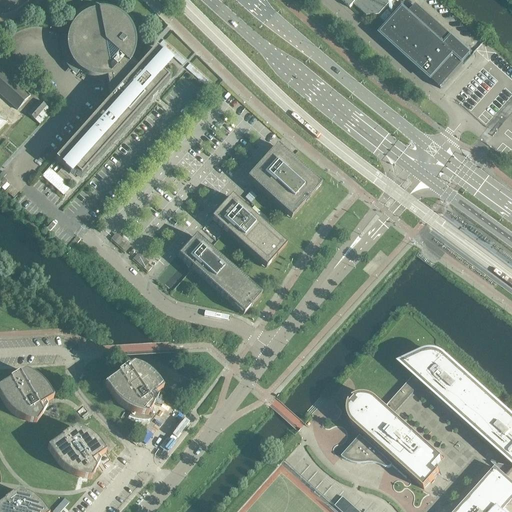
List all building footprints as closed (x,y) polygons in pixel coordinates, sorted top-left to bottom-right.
[(340,0),(350,9),(353,5),(366,17),(379,15),(392,0),(340,0)] [(451,44),(448,41),(451,37),(450,37),(415,6),(408,14),(402,10),(380,35),(440,89),(463,63),(460,61),(465,56),(455,47),(457,46),(454,42),(451,44)] [(99,79),(106,79),(110,99),(55,161),(63,169),(67,165),(80,177),(168,79),(154,67),(164,56),(155,49),(138,68),(130,61),(133,54),(135,47),(134,40),(133,33),(130,27),(125,21),(120,16),(114,13),(107,10),(100,10),(93,10),(86,13),(80,16),(74,21),(70,27),(67,33),(65,40),(65,48),(67,55),(70,61),(74,67),(79,72),(85,76),(92,78),(99,79)] [(160,43),(184,64),(187,61),(163,40),(160,43)] [(0,95),(17,110),(29,97),(0,70),(0,95)] [(47,103),(51,99),(45,94),(42,98),(47,103)] [(41,126),(53,112),(40,101),(28,114),(41,126)] [(10,140),(3,148),(11,155),(18,147),(10,140)] [(317,186),(279,153),(269,164),(263,164),(262,170),(263,171),(253,182),(290,216),(301,204),(303,205),(305,202),(304,201),(317,186)] [(61,170),(54,163),(41,177),(63,196),(70,188),(56,175),(61,170)] [(281,246),(234,203),(223,215),(221,214),(218,217),(217,218),(219,220),(216,222),(265,266),(281,246)] [(470,227),(468,230),(492,248),(494,245),(470,227)] [(117,232),(111,239),(126,252),(131,245),(117,232)] [(257,296),(198,243),(196,245),(196,244),(195,244),(195,245),(191,246),(192,250),(183,260),(242,310),(257,296)] [(511,511),(511,419),(444,359),(441,356),(436,354),(431,353),(426,354),(422,355),(413,360),(413,361),(414,360),(426,371),(419,379),(415,376),(416,375),(415,374),(386,407),(387,407),(388,406),(390,408),(387,411),(377,402),(372,399),(366,397),(361,397),(355,398),(352,399),(354,401),(351,405),(349,403),(348,406),(347,412),(347,417),(349,420),(350,423),(352,425),(354,427),(362,434),(341,457),(343,459),(347,461),(349,462),(351,463),(356,464),(359,464),(363,464),(368,463),(372,464),(376,464),(380,466),(385,468),(387,468),(388,468),(389,468),(391,466),(406,479),(409,476),(424,490),(437,474),(432,470),(440,460),(391,415),(420,383),(511,465),(511,470),(505,478),(495,469),(455,511),(511,511)] [(125,410),(131,412),(129,418),(135,420),(142,421),(149,421),(147,416),(152,406),(148,400),(162,390),(158,384),(155,380),(154,379),(149,375),(144,371),(141,370),(136,368),(132,366),(104,386),(110,394),(116,401),(118,404),(121,407),(125,410)] [(36,425),(42,415),(44,413),(40,407),(53,399),(46,389),(42,384),(36,379),(30,375),(23,373),(10,381),(10,382),(0,387),(0,398),(5,407),(8,411),(11,413),(14,416),(18,419),(22,421),(28,423),(36,425)] [(75,429),(47,449),(52,456),(59,465),(61,468),(65,470),(68,473),(73,475),(77,477),(82,479),(90,480),(95,470),(91,464),(105,453),(101,447),(96,441),(90,436),(83,432),(75,429)] [(44,511),(41,508),(39,505),(37,503),(31,499),(28,497),(22,494),(17,493),(0,505),(0,511),(44,511)] [(340,511),(358,511),(342,497),(334,506),(340,511)]
